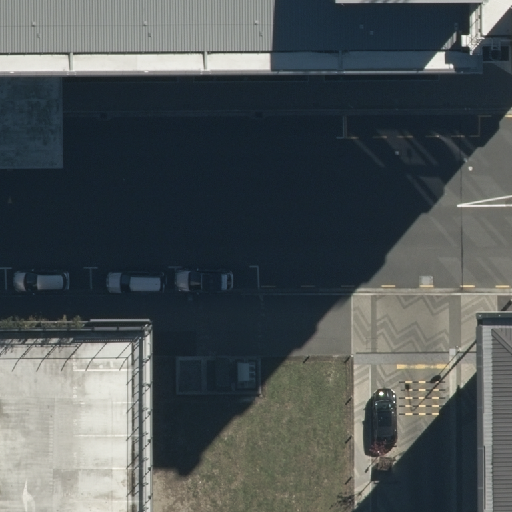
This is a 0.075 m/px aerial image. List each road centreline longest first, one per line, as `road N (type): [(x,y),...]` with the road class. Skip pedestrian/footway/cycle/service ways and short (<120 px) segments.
road 1 (tertiary): [(0,201),(411,197)]
road 2 (residential): [(413,511),(411,197)]
